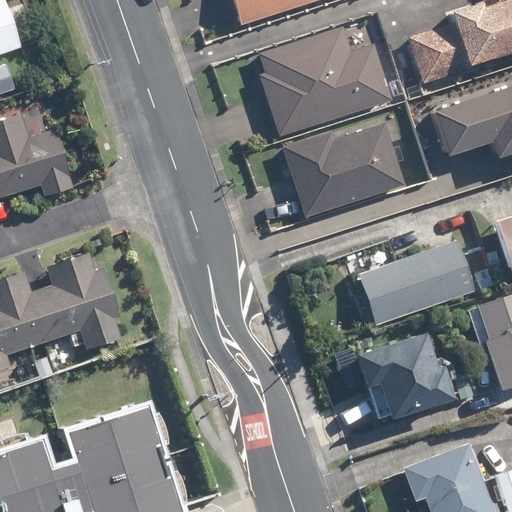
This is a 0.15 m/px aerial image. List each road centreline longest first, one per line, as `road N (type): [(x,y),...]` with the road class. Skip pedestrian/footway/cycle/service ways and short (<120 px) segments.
road 1 (residential): [(173,163),(219,327),(265,393),(296,511)]
road 2 (residential): [(0,240),(173,163)]
road 3 (residential): [(118,0),(173,163)]
